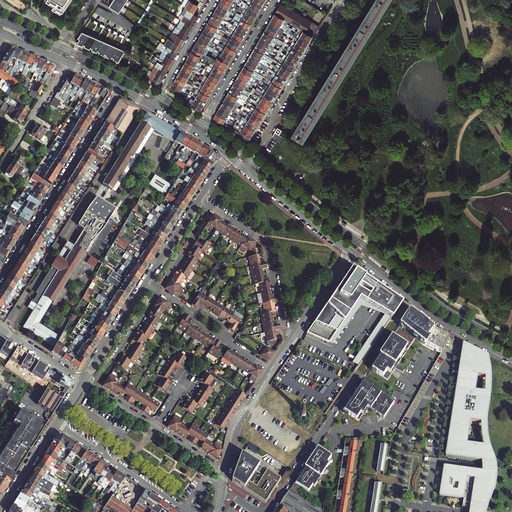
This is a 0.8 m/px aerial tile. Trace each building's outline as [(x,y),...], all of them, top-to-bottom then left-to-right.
[(72,0),(45,0),(50,3),(51,1),(56,4),(53,10),(56,12),(58,10),(63,14),(72,0)] [(123,6),(114,0),(112,0),(108,6),(118,12),(123,6)] [(186,8),(196,15),(203,3),(197,0),(188,0),(185,6),(186,8)] [(237,3),(235,3),(233,1),(230,0),(222,0),(222,1),(232,6),(234,8),(235,8),(238,10),(241,6),(239,4),(237,7),(236,6),(237,3)] [(307,136),(385,10),(390,0),(378,0),(376,4),(312,108),(309,113),(298,130),(307,136)] [(219,5),(230,11),(232,6),(222,1),(219,5)] [(257,15),(260,11),(251,6),(245,3),(243,1),(242,4),(246,6),(245,8),(248,10),(257,15)] [(260,11),(262,7),(254,2),(253,1),(251,6),(260,11)] [(307,32),(313,23),(281,4),(276,13),(289,21),(292,23),(295,24),(297,26),(299,27),(307,32)] [(217,9),(229,16),(232,12),(230,11),(219,5),(217,9)] [(198,17),(196,15),(186,8),(183,12),(190,16),(196,21),(198,17)] [(214,14),(231,23),(233,19),(229,16),(217,9),(214,14)] [(255,20),(257,15),(248,10),(246,14),(255,20)] [(192,27),(196,21),(190,16),(183,12),(179,19),(181,19),(182,20),(186,22),(186,23),(192,27)] [(291,25),(287,23),(289,21),(276,13),(273,18),(286,25),(290,27),(292,29),(295,24),(292,23),(291,25)] [(228,27),(231,23),(214,14),(212,18),(224,25),(226,26),(228,27)] [(243,19),(252,24),(255,20),(246,14),(243,19)] [(224,29),(222,28),(224,25),(212,18),(209,22),(226,32),(228,27),(226,26),(224,29)] [(250,28),(252,24),(243,19),(242,18),(240,22),(250,28)] [(282,29),(283,29),(286,25),(273,18),(271,22),(280,27),(282,29)] [(247,33),(250,28),(240,22),(236,20),(234,19),(233,19),(231,23),(233,24),(234,22),(237,23),(239,24),(238,27),(247,33)] [(177,30),(178,27),(170,21),(168,24),(177,30)] [(225,33),(226,32),(209,22),(207,27),(219,34),(220,31),(225,33)] [(278,32),(280,27),(271,22),(268,26),(278,32)] [(182,29),(188,33),(192,27),(186,23),(182,29)] [(245,37),(247,33),(238,27),(236,26),(233,24),(231,23),(228,27),(232,30),(245,37)] [(279,33),(278,32),(268,26),(266,30),(277,37),(279,33)] [(174,33),(184,40),(188,33),(182,29),(178,27),(177,30),(174,33)] [(220,40),(223,36),(219,34),(207,27),(204,31),(220,40)] [(314,36),(307,32),(299,27),(297,29),(297,31),(302,34),(302,35),(311,40),(314,36)] [(308,45),(311,40),(302,35),(296,31),(294,34),(293,33),(295,30),(292,29),(290,33),(292,35),(299,39),(308,45)] [(242,41),(245,37),(232,30),(229,34),(233,36),(242,41)] [(277,43),(280,39),(277,37),(266,30),(263,35),(273,40),(277,43)] [(82,31),(74,42),(82,45),(83,43),(89,34),(82,31)] [(216,44),(218,45),(220,40),(204,31),(202,35),(213,42),(216,44)] [(180,46),(184,40),(174,33),(172,32),(168,38),(180,46)] [(85,44),(84,46),(89,48),(90,47),(96,37),(89,34),(83,43),(85,44)] [(199,40),(211,47),(213,42),(202,35),(199,40)] [(275,45),(271,42),(273,40),(263,35),(260,39),(270,45),(273,46),(273,47),(275,45)] [(240,46),(242,41),(233,36),(230,40),(240,46)] [(92,47),(91,49),(96,51),(97,50),(104,40),(96,37),(90,47),(92,47)] [(177,52),(180,46),(168,38),(167,37),(163,44),(167,46),(170,48),(177,52)] [(267,49),(270,45),(260,39),(258,44),(267,49)] [(306,49),(308,45),(299,39),(296,43),(306,49)] [(99,51),(98,52),(103,55),(104,53),(111,43),(104,40),(97,50),(99,51)] [(213,53),(215,49),(213,48),(211,47),(199,40),(197,44),(210,51),(213,53)] [(237,50),(240,46),(230,40),(228,45),(237,50)] [(106,54),(105,55),(110,58),(112,56),(118,47),(111,43),(104,53),(106,54)] [(303,53),(306,49),(296,43),(295,45),(292,43),(291,45),(294,47),(303,53)] [(208,55),(210,51),(197,44),(195,47),(204,53),(207,54),(208,55)] [(234,54),(237,50),(228,45),(226,47),(221,44),(220,46),(225,49),(234,54)] [(265,53),(267,49),(258,44),(255,48),(265,53)] [(113,57),(112,59),(118,62),(125,50),(118,47),(112,56),(113,57)] [(203,55),(204,53),(195,47),(193,51),(206,58),(208,55),(207,54),(206,56),(203,55)] [(301,57),(303,53),(294,47),(291,52),(301,57)] [(166,54),(173,58),(177,52),(170,48),(166,54)] [(253,52),(262,58),(265,53),(255,48),(253,52)] [(0,70),(4,73),(5,71),(15,50),(13,49),(9,50),(0,63),(0,70)] [(232,59),(234,54),(225,49),(223,53),(232,59)] [(11,64),(14,65),(20,52),(15,50),(5,71),(7,72),(9,67),(11,64)] [(206,61),(207,59),(206,58),(193,51),(190,55),(204,63),(207,64),(208,62),(206,61)] [(226,69),(230,63),(220,58),(215,55),(213,53),(210,51),(208,55),(206,58),(207,59),(208,59),(209,60),(216,64),(226,69)] [(16,66),(19,67),(24,54),(20,52),(14,65),(12,68),(15,69),(16,66)] [(250,57),(260,62),(262,58),(253,52),(250,57)] [(298,62),(301,57),(291,52),(289,56),(298,62)] [(160,59),(169,65),(173,58),(166,54),(164,53),(160,59)] [(230,63),(232,59),(223,53),(220,58),(230,63)] [(20,68),(23,70),(29,56),(24,54),(19,67),(17,70),(19,71),(20,68)] [(202,67),(204,63),(190,55),(188,59),(201,67),(202,67)] [(295,66),(298,62),(289,56),(287,58),(283,55),(281,57),(286,60),(295,66)] [(28,71),(29,70),(34,58),(29,56),(23,70),(22,73),(21,75),(25,78),(28,71)] [(166,71),(169,65),(160,59),(155,56),(151,63),(152,63),(155,65),(166,71)] [(248,61),(257,67),(260,62),(250,57),(248,61)] [(29,70),(34,72),(39,60),(34,58),(29,70)] [(200,68),(201,67),(188,59),(185,64),(197,71),(198,71),(199,68),(200,68)] [(36,77),(37,78),(44,63),(39,60),(34,72),(34,73),(37,75),(36,77)] [(293,70),(295,66),(286,60),(283,65),(293,70)] [(245,65),(255,71),(257,67),(248,61),(245,65)] [(264,71),(265,68),(261,66),(262,64),(260,62),(257,67),(264,71)] [(42,77),(43,78),(49,65),(44,63),(37,78),(39,79),(40,76),(42,77)] [(223,74),(226,69),(216,64),(215,66),(210,63),(209,66),(223,74)] [(195,74),(197,71),(185,64),(183,68),(195,75),(197,76),(199,77),(200,76),(198,75),(195,74)] [(221,78),(223,74),(209,66),(207,64),(205,67),(204,68),(221,78)] [(42,88),(45,83),(54,69),(53,67),(49,65),(43,78),(42,77),(41,80),(38,85),(42,88)] [(152,72),(162,78),(166,71),(155,65),(152,72)] [(256,75),(253,73),(255,71),(245,65),(243,70),(255,77),(256,75)] [(290,74),(293,70),(283,65),(281,69),(290,74)] [(287,79),(290,74),(281,69),(276,66),(274,68),(277,69),(275,72),(278,73),(287,79)] [(192,79),(195,75),(183,68),(180,72),(189,78),(192,79)] [(218,82),(221,78),(204,68),(201,73),(205,75),(218,82)] [(18,82),(15,80),(13,79),(9,76),(6,74),(4,73),(0,70),(0,78),(6,82),(14,88),(18,82)] [(255,83),(257,78),(255,77),(243,70),(240,74),(254,82),(255,83)] [(158,84),(162,78),(152,72),(148,78),(152,81),(158,84)] [(192,82),(188,80),(189,78),(180,72),(178,77),(187,82),(192,85),(193,83),(192,83),(192,82)] [(273,76),(272,78),(268,76),(269,73),(266,72),(264,76),(266,78),(273,82),(282,87),(285,83),(275,77),(273,76)] [(285,83),(287,79),(278,73),(275,77),(285,83)] [(57,93),(62,96),(74,76),(70,74),(68,74),(56,93),(57,93)] [(251,87),(254,82),(240,74),(238,78),(251,87)] [(216,87),(218,82),(205,75),(204,77),(200,75),(200,76),(199,77),(200,78),(204,80),(216,87)] [(67,99),(72,91),(79,78),(74,76),(62,96),(60,99),(65,102),(67,99)] [(175,81),(184,86),(187,82),(178,77),(175,81)] [(72,102),(74,97),(85,81),(79,78),(72,91),(74,93),(70,100),(72,102)] [(253,89),(251,88),(251,87),(238,78),(235,83),(250,92),(251,92),(254,94),(256,89),(254,88),(253,89)] [(213,91),(216,87),(204,80),(202,83),(197,80),(196,82),(201,84),(213,91)] [(78,95),(81,97),(90,83),(85,81),(74,97),(76,98),(78,95)] [(188,96),(189,94),(189,93),(185,91),(187,88),(184,86),(175,81),(172,86),(188,96)] [(1,90),(9,95),(14,88),(6,82),(1,90)] [(280,92),(282,87),(273,82),(270,86),(280,92)] [(82,105),(83,105),(95,85),(90,83),(81,97),(79,101),(78,102),(79,103),(82,105)] [(249,94),(250,92),(235,83),(233,87),(245,95),(246,92),(249,94)] [(210,96),(213,91),(201,84),(198,89),(201,91),(210,96)] [(31,90),(38,95),(42,88),(38,85),(37,88),(34,86),(33,85),(31,88),(30,87),(29,89),(31,90)] [(87,108),(91,102),(100,87),(95,85),(83,105),(87,108)] [(277,96),(280,92),(270,86),(268,90),(277,96)] [(247,98),(247,96),(245,95),(233,87),(230,92),(244,100),(246,101),(248,102),(251,98),(248,97),(248,98),(247,98)] [(274,100),(277,96),(268,90),(265,89),(264,88),(261,92),(262,93),(265,95),(274,100)] [(28,95),(35,99),(38,95),(31,90),(28,95)] [(208,100),(210,96),(201,91),(198,95),(208,100)] [(241,104),(244,100),(230,92),(228,96),(237,101),(241,104)] [(205,105),(208,100),(198,95),(196,100),(205,105)] [(272,105),(274,100),(265,95),(262,99),(272,105)] [(225,100),(234,106),(237,101),(228,96),(225,100)] [(24,116),(28,111),(7,98),(4,103),(24,116)] [(49,105),(56,108),(60,102),(59,101),(54,98),(49,105)] [(202,110),(205,105),(196,100),(192,98),(190,101),(186,99),(185,100),(202,110)] [(122,135),(138,109),(122,99),(119,100),(104,124),(112,129),(120,134),(122,135)] [(269,109),(272,105),(262,99),(260,103),(269,109)] [(236,110),(238,108),(234,106),(225,100),(222,105),(232,110),(238,114),(241,115),(243,111),(241,110),(239,112),(236,110)] [(264,117),(266,113),(257,108),(254,106),(251,104),(248,102),(246,107),(248,108),(252,110),(254,112),(264,117)] [(19,124),(24,116),(4,103),(0,108),(0,120),(7,110),(15,115),(12,119),(19,124)] [(266,113),(269,109),(260,103),(257,108),(266,113)] [(96,113),(93,111),(90,110),(87,108),(83,105),(82,105),(80,107),(78,106),(76,105),(75,107),(93,118),(96,113)] [(220,109),(229,114),(232,110),(222,105),(220,109)] [(90,122),(93,118),(75,107),(74,109),(77,111),(78,111),(77,112),(82,115),(81,116),(90,122)] [(230,121),(233,116),(229,114),(220,109),(217,113),(227,119),(230,121)] [(88,126),(90,122),(81,116),(76,113),(73,111),(70,115),(75,119),(78,120),(88,126)] [(261,122),(264,117),(254,112),(252,116),(261,122)] [(215,118),(224,123),(227,119),(217,113),(215,118)] [(171,147),(180,133),(146,114),(117,161),(102,184),(112,190),(150,129),(153,131),(151,134),(162,138),(163,136),(169,141),(163,151),(167,154),(169,151),(171,147)] [(256,130),(259,126),(249,120),(247,119),(243,117),(241,115),(238,119),(240,121),(244,123),(247,125),(256,130)] [(259,126),(261,122),(252,116),(249,120),(259,126)] [(85,130),(88,126),(78,120),(76,125),(85,130)] [(82,135),(85,130),(76,125),(73,123),(70,121),(69,123),(72,124),(70,127),(82,135)] [(111,131),(112,129),(104,124),(101,129),(117,138),(118,135),(111,131)] [(253,134),(256,130),(247,125),(244,129),(253,134)] [(30,134),(42,142),(48,133),(36,126),(30,134)] [(57,136),(59,132),(61,130),(54,126),(52,130),(56,132),(54,135),(57,136)] [(79,139),(82,135),(70,127),(69,127),(67,131),(79,139)] [(117,139),(117,138),(101,129),(98,133),(112,141),(114,143),(117,139)] [(115,192),(151,134),(153,131),(150,129),(112,190),(115,192)] [(251,139),(253,134),(244,129),(241,133),(251,139)] [(77,143),(79,139),(67,131),(65,134),(64,135),(77,143)] [(74,147),(77,143),(64,135),(62,134),(59,132),(57,136),(74,147)] [(292,150),(295,144),(280,134),(275,132),(272,137),(292,150)] [(110,144),(112,141),(98,133),(95,137),(104,143),(105,141),(109,143),(110,144)] [(178,145),(179,146),(185,137),(180,133),(171,147),(174,149),(177,144),(178,145)] [(71,152),(74,147),(57,136),(54,141),(56,142),(71,152)] [(169,141),(163,136),(162,138),(159,149),(163,151),(169,141)] [(111,147),(108,145),(104,143),(95,137),(93,142),(109,151),(111,152),(113,148),(111,147)] [(186,165),(188,160),(198,144),(191,140),(185,137),(179,146),(175,153),(175,156),(171,162),(171,163),(171,164),(182,170),(183,170),(186,165)] [(69,156),(71,152),(56,142),(53,146),(69,156)] [(107,153),(109,151),(93,142),(90,146),(99,151),(100,149),(105,152),(107,153)] [(194,162),(195,160),(203,147),(198,144),(188,160),(193,163),(194,162)] [(43,157),(45,155),(29,146),(28,149),(39,155),(43,157)] [(66,160),(69,156),(53,146),(50,150),(52,151),(66,160)] [(102,157),(104,154),(99,151),(90,146),(87,150),(100,158),(101,156),(102,157)] [(202,162),(211,167),(217,158),(216,155),(214,154),(210,161),(208,159),(212,153),(203,147),(195,160),(196,161),(199,163),(202,163),(202,162)] [(105,161),(103,159),(100,158),(87,150),(85,154),(97,162),(99,163),(103,165),(105,161)] [(63,164),(66,160),(52,151),(51,153),(53,154),(52,157),(63,164)] [(164,159),(168,162),(173,154),(172,153),(169,151),(167,154),(164,159)] [(94,166),(97,162),(85,154),(82,159),(94,166)] [(61,169),(63,164),(52,157),(49,156),(47,160),(49,161),(61,169)] [(32,176),(25,172),(26,170),(19,165),(21,162),(15,158),(10,166),(25,176),(30,179),(32,176)] [(98,168),(94,166),(82,159),(79,163),(92,171),(94,168),(96,169),(94,172),(97,174),(100,170),(98,168)] [(204,177),(208,172),(199,167),(197,166),(194,164),(193,163),(188,160),(186,165),(188,166),(194,170),(196,172),(204,177)] [(58,173),(61,169),(49,161),(46,165),(58,173)] [(208,172),(211,167),(202,162),(202,163),(199,167),(208,172)] [(94,172),(92,171),(79,163),(77,167),(95,178),(97,174),(94,172)] [(492,175),(504,170),(501,164),(489,169),(492,175)] [(55,177),(58,173),(46,165),(43,170),(55,177)] [(30,180),(30,179),(25,176),(10,166),(5,174),(10,178),(14,173),(18,175),(17,177),(22,181),(20,186),(24,189),(27,184),(30,180)] [(93,180),(95,178),(77,167),(74,172),(87,180),(88,180),(89,178),(93,180)] [(201,182),(204,177),(196,172),(195,173),(193,172),(189,169),(188,171),(187,172),(201,182)] [(53,181),(55,177),(43,170),(41,174),(42,175),(53,181)] [(199,186),(201,182),(187,172),(185,171),(183,170),(182,170),(180,174),(181,175),(199,186)] [(86,181),(87,180),(74,172),(71,176),(80,181),(82,179),(85,181),(86,181)] [(50,186),(53,181),(42,175),(41,174),(38,178),(50,186)] [(47,190),(50,186),(38,178),(35,176),(32,175),(32,176),(30,179),(30,180),(34,182),(47,190)] [(196,190),(199,186),(181,175),(180,177),(183,179),(182,181),(196,190)] [(86,185),(84,183),(80,181),(71,176),(68,180),(78,186),(81,188),(84,190),(86,191),(89,187),(86,185)] [(150,182),(159,187),(163,181),(154,176),(150,182)] [(193,195),(196,190),(182,181),(177,178),(174,183),(177,184),(180,186),(182,187),(193,195)] [(66,185),(75,190),(78,186),(68,180),(66,185)] [(172,187),(163,181),(159,187),(158,188),(168,193),(169,191),(172,187)] [(44,195),(47,190),(34,182),(31,187),(44,195)] [(158,188),(159,187),(150,182),(148,185),(157,190),(158,188)] [(76,194),(78,192),(75,190),(66,185),(63,189),(76,197),(78,194),(76,194)] [(41,199),(44,195),(31,187),(29,191),(41,199)] [(190,199),(193,195),(182,187),(180,189),(178,188),(177,190),(179,192),(190,199)] [(486,195),(494,192),(492,187),(484,190),(486,195)] [(168,194),(168,193),(158,188),(157,190),(166,196),(168,194)] [(73,201),(76,197),(63,189),(60,193),(68,198),(73,201)] [(96,195),(103,199),(107,193),(100,189),(96,195)] [(141,196),(148,200),(153,194),(145,189),(141,196)] [(39,204),(41,199),(29,191),(28,191),(27,194),(28,194),(27,196),(39,204)] [(188,203),(190,199),(179,192),(178,194),(176,192),(174,195),(179,198),(188,203)] [(35,209),(39,204),(27,196),(26,196),(24,195),(22,193),(20,196),(26,200),(24,202),(35,209)] [(67,200),(68,198),(60,193),(58,197),(71,205),(72,203),(67,200)] [(181,213),(185,208),(171,199),(166,196),(164,200),(168,202),(166,205),(171,208),(172,207),(181,213)] [(185,208),(188,203),(179,198),(178,200),(173,196),(173,197),(171,199),(185,208)] [(73,207),(71,205),(58,197),(55,202),(68,209),(69,208),(74,211),(76,208),(73,207)] [(29,219),(32,214),(20,207),(15,203),(13,202),(11,206),(13,207),(12,208),(29,219)] [(32,214),(35,209),(24,202),(23,202),(22,205),(20,207),(32,214)] [(73,212),(68,209),(55,202),(52,206),(65,214),(68,215),(70,217),(73,212)] [(177,219),(181,213),(172,207),(171,208),(166,205),(162,202),(159,207),(177,219)] [(64,216),(65,214),(52,206),(50,210),(61,217),(63,215),(64,216)] [(165,218),(174,224),(177,219),(159,207),(158,207),(156,210),(160,213),(166,217),(165,218)] [(26,224),(29,219),(12,208),(11,208),(8,212),(9,213),(26,224)] [(107,220),(111,214),(100,208),(97,213),(90,224),(100,230),(107,220)] [(60,222),(63,218),(61,217),(50,210),(47,214),(60,222)] [(162,223),(171,229),(174,224),(165,218),(159,214),(153,210),(150,215),(154,218),(155,216),(163,221),(162,223)] [(23,229),(26,224),(9,213),(6,218),(7,219),(23,229)] [(57,226),(60,222),(47,214),(44,219),(57,226)] [(168,233),(171,229),(162,223),(154,218),(150,215),(149,218),(148,219),(160,226),(159,228),(168,233)] [(212,228),(215,230),(221,221),(213,216),(205,228),(210,231),(212,228)] [(19,235),(23,229),(7,219),(5,223),(4,226),(19,235)] [(56,229),(58,227),(57,226),(44,219),(42,223),(60,234),(60,232),(56,229)] [(159,228),(160,226),(148,219),(147,220),(159,228)] [(165,238),(168,233),(159,228),(147,220),(145,224),(149,226),(157,231),(156,232),(165,238)] [(215,230),(223,236),(229,227),(221,221),(215,230)] [(59,235),(60,234),(42,223),(39,227),(52,235),(54,232),(59,235)] [(16,240),(19,235),(4,226),(1,224),(0,224),(0,226),(2,228),(1,231),(16,240)] [(97,236),(100,230),(90,224),(87,229),(86,229),(83,235),(94,242),(97,236)] [(162,244),(165,238),(156,232),(152,230),(151,232),(149,231),(143,227),(142,229),(137,226),(136,228),(145,233),(146,234),(162,244)] [(57,238),(52,235),(39,227),(36,231),(50,239),(52,241),(54,242),(57,238)] [(223,236),(232,241),(238,232),(229,227),(223,236)] [(0,236),(13,245),(16,240),(1,231),(0,230),(0,234),(0,235),(0,236)] [(48,242),(50,239),(36,231),(34,236),(47,244),(48,242)] [(232,241),(241,247),(246,238),(238,232),(232,241)] [(158,249),(162,244),(146,234),(144,238),(142,237),(143,236),(138,233),(137,235),(139,237),(145,240),(158,249)] [(468,243),(475,240),(472,234),(465,238),(468,243)] [(0,242),(10,249),(13,245),(0,236),(0,242)] [(47,248),(45,246),(47,244),(34,236),(31,240),(49,251),(50,249),(47,248)] [(147,266),(152,258),(140,250),(133,246),(121,238),(117,236),(117,237),(115,240),(112,244),(114,245),(126,253),(147,266)] [(246,250),(249,251),(254,243),(246,238),(241,247),(239,250),(244,253),(246,250)] [(155,253),(158,249),(145,240),(143,242),(138,239),(136,241),(138,242),(155,253)] [(48,252),(49,251),(31,240),(28,244),(42,252),(43,249),(45,251),(48,252)] [(0,249),(7,254),(10,249),(0,242),(0,249)] [(152,258),(155,253),(138,242),(136,244),(141,248),(140,250),(152,258)] [(202,253),(205,255),(210,247),(202,242),(199,245),(195,243),(193,247),(202,253)] [(52,302),(53,303),(71,275),(84,254),(66,243),(51,267),(35,293),(37,294),(32,302),(36,305),(22,328),(54,347),(60,337),(38,324),(52,302)] [(44,256),(42,255),(44,253),(42,252),(28,244),(25,249),(42,259),(43,260),(44,258),(43,258),(44,256)] [(188,257),(196,261),(202,253),(193,247),(187,256),(188,257)] [(23,253),(35,261),(37,258),(41,260),(42,259),(25,249),(23,253)] [(35,266),(33,264),(35,261),(23,253),(20,258),(36,268),(37,266),(35,266)] [(143,272),(147,266),(126,253),(122,258),(126,261),(143,272)] [(250,267),(265,264),(264,260),(259,261),(258,256),(248,258),(250,267)] [(183,265),(192,271),(198,262),(196,261),(188,257),(183,265)] [(35,269),(36,268),(20,258),(17,263),(29,270),(31,267),(34,268),(35,269)] [(140,277),(143,272),(126,261),(122,266),(123,267),(140,277)] [(27,273),(29,270),(17,263),(14,267),(31,277),(31,276),(30,275),(27,273)] [(252,276),(262,274),(261,270),(266,269),(265,264),(250,267),(252,276)] [(185,278),(186,279),(192,271),(183,265),(177,274),(185,278)] [(30,279),(31,277),(14,267),(11,272),(23,279),(25,276),(28,278),(30,279)] [(137,282),(140,277),(123,267),(122,268),(124,269),(126,271),(124,274),(127,275),(137,282)] [(401,302),(350,268),(308,330),(333,342),(367,309),(384,315),(352,362),(358,366),(401,302)] [(21,283),(23,279),(11,272),(8,276),(24,287),(25,285),(24,284),(21,283)] [(134,286),(137,282),(127,275),(126,277),(121,274),(121,275),(119,273),(117,275),(134,286)] [(170,281),(179,287),(185,278),(177,274),(176,273),(170,281)] [(131,292),(134,286),(117,275),(114,274),(114,275),(112,277),(121,283),(123,283),(121,286),(131,292)] [(258,285),(269,282),(268,278),(263,279),(262,274),(252,276),(254,285),(258,285)] [(26,287),(24,287),(8,276),(5,281),(17,289),(20,285),(22,287),(25,289),(26,287)] [(127,298),(131,292),(121,286),(111,279),(108,277),(105,281),(118,290),(117,292),(127,298)] [(123,283),(121,283),(112,277),(111,279),(121,286),(123,283)] [(20,290),(17,289),(5,281),(2,286),(18,295),(18,294),(21,291),(20,290)] [(182,289),(179,287),(170,281),(165,289),(173,294),(175,292),(178,294),(182,289)] [(260,295),(271,292),(269,282),(258,285),(260,295)] [(19,296),(18,295),(2,286),(0,289),(0,290),(11,298),(14,295),(16,296),(18,297),(19,296)] [(123,303),(127,298),(117,292),(109,287),(107,290),(109,291),(108,293),(123,303)] [(15,300),(14,300),(11,298),(0,290),(0,297),(9,303),(11,300),(14,301),(15,300)] [(262,305),(273,302),(271,292),(260,295),(262,305)] [(120,308),(123,303),(108,293),(107,295),(109,297),(108,298),(107,297),(105,299),(120,308)] [(198,305),(202,307),(207,299),(199,294),(191,306),(196,309),(198,305)] [(116,314),(120,308),(105,299),(104,301),(99,298),(96,296),(94,299),(104,306),(116,314)] [(8,305),(9,303),(0,297),(0,303),(3,305),(6,308),(11,311),(13,309),(8,305)] [(210,312),(216,303),(208,298),(207,299),(202,307),(210,312)] [(163,309),(167,312),(171,306),(159,299),(154,307),(162,312),(163,309)] [(264,315),(275,312),(273,302),(262,305),(264,315)] [(1,309),(3,305),(0,303),(0,310),(5,313),(8,315),(10,313),(5,310),(4,311),(1,309)] [(210,312),(219,318),(225,309),(216,303),(210,312)] [(113,319),(116,314),(104,306),(101,311),(113,319)] [(150,316),(157,321),(162,313),(162,312),(154,307),(148,315),(150,316)] [(219,318),(227,323),(233,315),(233,314),(225,309),(219,318)] [(424,320),(411,310),(410,311),(401,324),(417,338),(426,345),(441,353),(445,346),(450,337),(435,329),(424,320)] [(110,324),(113,319),(101,311),(98,316),(110,324)] [(262,325),(272,322),(271,318),(276,316),(275,312),(264,315),(260,315),(262,325)] [(2,317),(0,315),(0,319),(4,322),(8,315),(5,313),(2,317)] [(107,328),(110,324),(98,316),(94,313),(91,318),(107,328)] [(177,328),(185,333),(190,325),(187,323),(189,318),(185,315),(180,323),(177,328)] [(228,330),(233,333),(241,320),(233,315),(227,323),(231,325),(228,330)] [(144,325),(153,331),(159,322),(157,321),(150,316),(144,325)] [(104,333),(107,328),(91,318),(89,317),(86,321),(91,324),(104,333)] [(264,333),(279,330),(278,325),(273,326),(272,322),(262,325),(264,333)] [(101,338),(104,333),(91,324),(88,329),(101,338)] [(399,365),(417,338),(401,324),(371,369),(388,381),(396,369),(404,374),(406,370),(399,365)] [(146,338),(148,339),(153,331),(144,325),(139,333),(146,338)] [(184,334),(193,339),(199,330),(190,325),(185,333),(184,334)] [(98,342),(101,338),(88,329),(84,326),(80,331),(83,333),(84,333),(98,342)] [(51,353),(62,360),(67,351),(68,350),(60,345),(61,343),(62,343),(64,340),(64,339),(63,338),(67,331),(64,330),(60,337),(54,347),(51,353)] [(193,339),(201,345),(207,336),(199,330),(193,339)] [(266,343),(276,341),(275,335),(280,334),(279,330),(264,333),(266,343)] [(131,341),(140,347),(146,338),(139,333),(137,332),(131,341)] [(95,347),(98,342),(84,333),(82,336),(85,337),(84,339),(95,347)] [(92,352),(95,347),(84,339),(80,337),(78,336),(76,338),(78,340),(85,344),(84,346),(92,352)] [(201,345),(210,350),(216,341),(207,336),(201,345)] [(88,357),(92,352),(84,346),(76,342),(74,340),(72,343),(80,349),(79,351),(81,352),(88,357)] [(13,346),(5,341),(0,350),(0,352),(7,356),(13,346)] [(144,349),(140,347),(131,341),(130,343),(134,346),(143,351),(144,349)] [(212,362),(214,362),(221,351),(217,348),(220,344),(216,341),(210,350),(205,357),(212,362)] [(131,352),(139,357),(143,351),(134,346),(130,343),(129,344),(134,347),(131,352)] [(486,400),(487,397),(487,393),(484,393),(475,391),(477,376),(485,378),(488,378),(487,376),(487,373),(487,369),(486,366),(486,364),(486,362),(485,360),(485,358),(484,356),(484,355),(480,353),(475,353),(475,350),(463,343),(454,402),(445,457),(481,462),(492,464),(492,463),(492,461),(491,460),(491,459),(491,458),(490,456),(489,454),(489,453),(488,451),(487,449),(487,447),(484,446),(467,444),(471,422),(481,423),(484,424),(484,420),(484,418),(484,416),(484,413),(484,411),(485,407),(486,404),(486,400)] [(268,361),(273,353),(261,345),(258,351),(262,353),(260,356),(268,361)] [(17,348),(10,358),(17,363),(23,353),(17,348)] [(85,362),(88,357),(81,352),(79,351),(78,353),(69,348),(68,350),(67,351),(75,355),(85,362)] [(229,367),(231,364),(237,355),(228,349),(220,361),(229,367)] [(62,360),(69,364),(75,355),(67,351),(62,360)] [(130,363),(134,365),(139,357),(131,352),(128,356),(123,353),(120,359),(129,364),(130,363)] [(170,365),(178,370),(185,359),(177,354),(172,362),(170,365)] [(27,355),(20,365),(28,370),(35,360),(27,355)] [(81,369),(85,362),(75,355),(69,364),(77,370),(81,369)] [(239,369),(245,360),(237,355),(231,364),(239,369)] [(489,443),(488,438),(487,435),(487,430),(486,421),(487,417),(487,411),(489,402),(490,385),(490,378),(490,372),(490,368),(489,365),(487,356),(484,355),(484,356),(485,358),(485,360),(486,362),(486,364),(486,366),(487,369),(487,373),(487,376),(488,378),(485,378),(484,384),(484,393),(487,393),(487,397),(486,400),(486,404),(485,407),(484,411),(484,413),(484,416),(484,418),(484,420),(484,424),(481,423),(480,430),(481,432),(482,438),(482,441),(484,446),(487,447),(487,449),(488,451),(489,453),(489,454),(490,456),(491,458),(491,459),(491,460),(492,461),(492,463),(492,464),(496,465),(496,463),(495,460),(491,450),(490,447),(489,443)] [(115,366),(124,371),(129,364),(120,359),(115,366)] [(178,370),(183,363),(186,359),(185,359),(178,370)] [(248,374),(254,366),(245,360),(239,369),(248,375),(248,374)] [(38,362),(31,373),(42,379),(43,378),(49,369),(38,362)] [(160,371),(164,374),(170,365),(165,363),(160,371)] [(164,374),(169,376),(174,368),(176,370),(177,370),(178,370),(170,365),(164,374)] [(249,380),(254,383),(262,371),(254,366),(248,374),(251,376),(249,380)] [(70,386),(69,382),(49,369),(43,378),(46,380),(50,375),(57,380),(55,383),(67,391),(70,386)] [(168,377),(169,376),(164,374),(160,371),(158,375),(161,377),(158,383),(166,388),(167,389),(172,380),(170,379),(168,377)] [(125,398),(126,398),(131,389),(126,386),(125,387),(116,382),(116,383),(113,381),(114,379),(109,375),(104,384),(120,395),(122,392),(127,395),(125,398)] [(197,405),(200,407),(211,391),(212,392),(212,391),(208,388),(214,379),(207,375),(205,376),(200,383),(201,384),(203,385),(192,402),(188,399),(182,408),(191,414),(197,405)] [(394,403),(362,382),(343,411),(358,421),(368,408),(384,418),(394,403)] [(163,392),(166,388),(158,383),(156,387),(163,392)] [(119,396),(120,395),(104,384),(102,386),(111,391),(119,396)] [(133,399),(135,401),(141,392),(133,387),(131,389),(126,398),(131,402),(133,399)] [(237,408),(239,405),(245,396),(236,390),(228,402),(237,408)] [(36,405),(52,415),(61,401),(45,391),(42,396),(36,405)] [(200,407),(202,408),(212,392),(211,391),(200,407)] [(141,407),(142,408),(149,397),(141,392),(135,401),(142,405),(141,407)] [(149,409),(151,411),(156,402),(149,397),(142,408),(148,411),(149,409)] [(223,431),(234,414),(237,408),(228,402),(214,425),(223,431)] [(41,424),(20,411),(13,423),(20,427),(16,433),(15,432),(0,455),(0,475),(10,481),(14,474),(11,472),(41,424)] [(175,433),(181,436),(186,428),(181,424),(181,425),(178,423),(180,419),(175,415),(167,428),(175,433)] [(206,437),(207,436),(192,426),(191,427),(206,437)] [(208,454),(216,459),(222,451),(219,449),(221,445),(216,442),(214,445),(205,440),(208,436),(207,436),(206,437),(191,427),(189,430),(186,428),(181,436),(184,438),(187,434),(191,437),(188,441),(195,446),(198,441),(202,444),(200,449),(208,454)] [(70,452),(75,444),(60,435),(56,435),(53,441),(61,446),(62,444),(67,446),(65,449),(70,452)] [(349,451),(356,452),(357,442),(357,439),(351,440),(350,449),(344,448),(344,452),(349,453),(349,451)] [(70,452),(65,449),(61,446),(53,441),(50,446),(67,456),(70,452)] [(248,448),(256,453),(259,447),(251,443),(248,448)] [(75,457),(80,460),(85,451),(75,444),(70,452),(67,456),(64,461),(66,463),(69,464),(71,460),(72,461),(73,460),(75,457)] [(64,461),(67,456),(50,446),(47,451),(64,461)] [(332,458),(318,448),(306,467),(294,483),(302,488),(308,492),(313,486),(314,487),(326,469),(329,465),(327,464),(332,458)] [(376,472),(384,473),(387,449),(380,448),(376,472)] [(66,463),(64,461),(47,451),(44,456),(63,468),(66,463)] [(81,469),(91,455),(85,451),(80,460),(74,468),(76,469),(77,467),(81,469)] [(282,477),(240,451),(233,481),(266,503),(282,477)] [(347,463),(354,464),(355,455),(356,452),(349,451),(349,453),(344,452),(343,456),(348,457),(347,463)] [(81,472),(84,474),(95,458),(91,455),(81,469),(82,470),(81,472)] [(63,468),(44,456),(41,460),(57,470),(60,472),(63,468)] [(88,477),(97,464),(99,461),(95,458),(84,474),(83,476),(85,477),(86,476),(88,477)] [(54,474),(57,470),(41,460),(38,464),(54,474)] [(486,511),(489,503),(494,491),(495,487),(496,483),(496,476),(497,470),(496,465),(492,464),(481,462),(482,465),(482,467),(482,468),(481,472),(493,474),(493,478),(493,480),(492,482),(492,483),(492,485),(491,487),(491,489),(490,492),(489,495),(487,500),(486,504),(471,501),(471,499),(464,498),(463,500),(462,507),(470,509),(469,511),(486,511)] [(346,473),(352,474),(354,464),(347,463),(346,471),(341,470),(340,474),(346,475),(346,473)] [(54,474),(38,464),(35,469),(52,478),(54,474)] [(88,477),(95,481),(103,468),(97,464),(88,477)] [(491,487),(492,485),(492,483),(492,482),(493,480),(493,478),(493,474),(481,472),(470,470),(444,466),(442,479),(444,480),(443,484),(441,483),(439,496),(463,500),(464,498),(471,499),(471,501),(486,504),(487,500),(489,495),(490,492),(491,489),(491,487)] [(93,484),(98,488),(108,472),(103,468),(95,481),(93,484)] [(52,478),(35,469),(32,474),(53,486),(57,488),(60,483),(52,478)] [(108,484),(114,475),(108,472),(98,488),(97,489),(99,490),(101,488),(104,490),(108,484)] [(114,493),(124,477),(116,472),(114,475),(108,484),(111,487),(109,490),(114,493)] [(344,486),(350,487),(351,477),(352,477),(352,474),(346,473),(346,475),(340,474),(340,478),(345,479),(344,486)] [(53,486),(32,474),(28,480),(44,489),(49,492),(53,486)] [(0,494),(1,495),(10,481),(0,475),(0,494)] [(44,489),(28,480),(25,485),(43,494),(49,497),(50,495),(43,491),(44,489)] [(323,511),(311,504),(298,496),(300,492),(302,488),(294,483),(289,491),(279,507),(286,511),(323,511)] [(370,511),(377,511),(382,485),(375,484),(370,511)] [(43,494),(25,485),(22,490),(45,503),(47,500),(42,497),(43,494)] [(342,495),(349,496),(350,487),(344,486),(343,493),(337,492),(337,496),(342,497),(342,495)] [(47,500),(45,503),(22,490),(19,495),(37,505),(38,503),(49,509),(52,504),(52,503),(47,500)] [(141,506),(146,500),(149,494),(144,491),(137,503),(141,506)] [(150,511),(151,511),(160,501),(149,494),(146,500),(141,506),(150,511)] [(40,511),(42,508),(37,505),(19,495),(15,501),(35,511),(37,509),(40,511)] [(340,507),(346,508),(348,499),(349,496),(342,495),(342,497),(337,496),(337,497),(336,499),(342,500),(340,507)] [(150,511),(141,506),(137,503),(132,510),(111,496),(103,508),(108,511),(107,511),(150,511)] [(35,511),(15,501),(12,505),(20,511),(35,511)] [(165,511),(166,511),(170,507),(160,501),(151,511),(158,511),(161,509),(163,510),(162,511),(165,511),(166,511),(165,511)] [(48,511),(49,509),(38,503),(37,505),(42,508),(48,511)]
